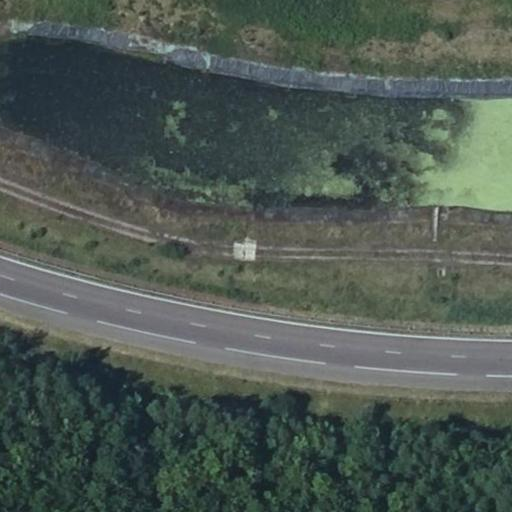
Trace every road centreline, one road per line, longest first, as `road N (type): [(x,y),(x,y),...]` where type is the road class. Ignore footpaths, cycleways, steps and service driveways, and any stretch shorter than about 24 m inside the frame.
road 1 (track): [(0,191),(203,257),(511,264)]
road 2 (motorway): [(0,285),(115,323),(280,351),(511,364)]
